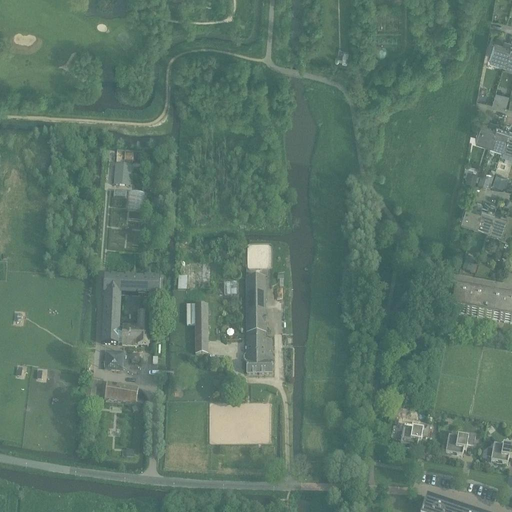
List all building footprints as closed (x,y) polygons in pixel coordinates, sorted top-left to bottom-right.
[(494,43),(489,58),(504,63),(510,46),(511,44),(505,42),(504,47),(498,45),(494,43)] [(509,95),(496,93),(493,105),(507,108),(509,95)] [(475,139),(490,144),(495,127),(496,127),(497,124),(491,122),(489,127),(480,124),(475,139)] [(490,144),(503,148),(508,131),(509,131),(510,126),(504,124),(503,129),(496,127),(495,127),(490,144)] [(511,131),(509,131),(508,131),(503,148),(501,154),(511,157),(511,131)] [(497,170),(506,174),(509,168),(503,165),(506,159),(502,157),(497,170)] [(117,166),(115,186),(130,187),(131,167),(117,166)] [(481,174),(481,185),(505,187),(506,176),(496,175),(481,174)] [(465,204),(460,220),(476,224),(481,207),(482,205),(476,203),(475,207),(468,205),(465,204)] [(481,207),(476,224),(488,228),(494,211),(494,212),(496,207),(490,205),(488,210),(481,207)] [(488,228),(487,234),(500,238),(508,211),(503,209),(501,214),(494,212),(494,211),(488,228)] [(104,276),(103,295),(105,295),(103,345),(118,346),(118,345),(122,345),(122,346),(148,348),(149,346),(150,315),(139,314),(139,327),(123,326),(123,328),(119,328),(120,295),(159,297),(160,279),(104,276)] [(179,290),(188,290),(187,276),(179,277),(179,290)] [(246,279),(246,334),(265,334),(266,364),(247,364),(247,376),(272,376),(272,364),(271,346),(275,346),(275,335),(268,335),(268,331),(266,331),(265,278),(246,279)] [(225,283),(225,295),(238,295),(238,283),(225,283)] [(488,298),(455,292),(451,313),(485,319),(488,298)] [(485,319),(511,324),(511,302),(488,298),(485,319)] [(195,307),(186,307),(187,327),(195,327),(195,356),(208,356),(208,336),(207,307),(195,307)] [(156,331),(155,341),(164,342),(164,332),(156,331)] [(247,362),(247,364),(266,364),(265,334),(246,334),(247,356),(244,356),(244,362),(247,362)] [(125,353),(106,352),(105,371),(124,372),(125,353)] [(86,399),(92,400),(95,382),(88,381),(86,399)] [(136,405),(138,389),(107,384),(104,400),(136,405)] [(398,434),(396,441),(401,442),(400,447),(417,450),(418,444),(421,444),(422,438),(428,439),(435,441),(436,435),(429,434),(430,428),(420,426),(419,432),(412,430),(412,432),(403,430),(402,435),(398,434)] [(462,458),(463,452),(466,452),(467,446),(473,448),(476,436),(466,434),(465,440),(457,438),(457,440),(448,438),(445,455),(462,458)] [(507,466),(508,460),(511,460),(511,456),(511,442),(510,448),(503,447),(502,448),(494,447),(493,451),(488,451),(487,458),(491,459),(490,463),(507,466)] [(422,511),(456,511),(458,510),(445,506),(445,505),(440,503),(439,504),(426,500),(422,511)]
